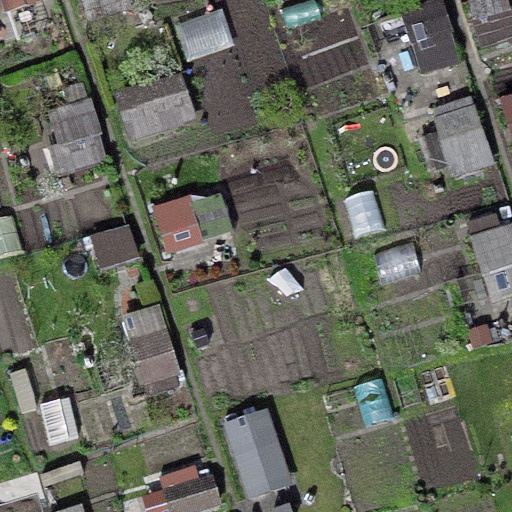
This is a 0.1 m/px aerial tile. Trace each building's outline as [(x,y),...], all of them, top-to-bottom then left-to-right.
[(49,0),(48,0),(0,0),(5,15),(3,16),(13,47),(45,36),(34,5),(49,0)] [(135,11),(131,0),(80,0),(90,26),(135,11)] [(287,35),(325,22),(317,0),(299,0),(278,7),(287,35)] [(461,68),(441,0),(439,0),(403,11),(422,79),(461,68)] [(511,8),(511,9),(508,0),(466,0),(481,49),(511,40),(511,8)] [(171,28),(184,65),(235,47),(222,11),(171,28)] [(195,125),(182,75),(113,93),(126,142),(195,125)] [(102,136),(92,100),(88,101),(82,84),(61,90),(67,108),(48,113),(58,146),(40,152),(49,181),(107,164),(99,137),(102,136)] [(453,180),(495,166),(472,99),(463,101),(458,84),(433,92),(439,110),(430,113),(438,135),(418,141),(430,175),(449,168),(453,180)] [(511,97),(499,102),(511,138),(511,97)] [(189,198),(153,208),(168,257),(204,246),(203,243),(234,234),(222,196),(191,205),(189,198)] [(511,304),(511,225),(501,229),(497,214),(467,224),(472,238),(468,239),(491,311),(511,304)] [(0,259),(24,253),(14,217),(0,220),(0,259)] [(138,262),(129,227),(82,239),(85,251),(93,249),(99,272),(138,262)] [(422,275),(413,243),(374,254),(383,286),(422,275)] [(275,305),(294,299),(285,274),(266,280),(275,305)] [(179,370),(158,306),(120,319),(131,354),(92,366),(101,395),(134,385),(135,390),(144,387),(148,397),(165,392),(168,400),(182,396),(179,387),(187,385),(182,369),(179,370)] [(200,353),(212,348),(204,325),(192,329),(200,353)] [(492,346),(487,327),(467,332),(472,351),(492,346)] [(10,376),(22,415),(37,410),(25,371),(10,376)] [(423,404),(414,376),(394,382),(403,410),(423,404)] [(395,419),(384,379),(355,387),(366,427),(395,419)] [(48,437),(68,433),(61,402),(42,406),(48,437)] [(293,488),(268,410),(238,420),(236,414),(224,418),(226,424),(222,425),(247,503),(293,488)] [(85,476),(81,463),(40,477),(45,490),(85,476)] [(204,511),(222,507),(212,476),(208,477),(205,468),(168,480),(170,489),(160,492),(166,511),(204,511)]
